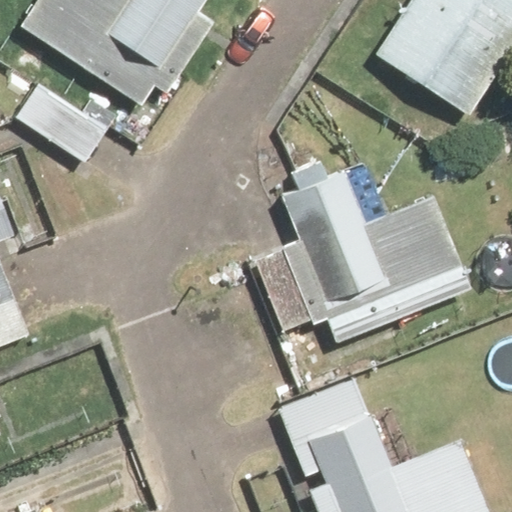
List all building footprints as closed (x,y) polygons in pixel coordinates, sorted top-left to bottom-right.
[(31,0),(17,22),(140,102),(154,82),(166,90),(212,20),(196,10),(203,0),(31,0)] [(511,0),(405,0),(372,51),(466,112),(511,50),(511,0)] [(103,128),(36,80),(11,115),(78,163),(103,128)] [(321,320),(330,343),(470,288),(432,195),(364,222),(343,172),(283,196),(300,240),(242,262),(273,339),(321,320)] [(0,261),(0,260),(0,236),(8,233),(0,213),(0,261)] [(364,414),(302,440),(321,484),(304,491),(313,511),(487,511),(455,438),(386,467),(364,414)]
